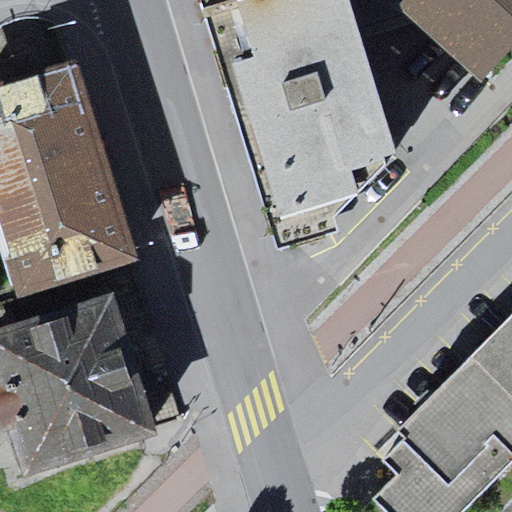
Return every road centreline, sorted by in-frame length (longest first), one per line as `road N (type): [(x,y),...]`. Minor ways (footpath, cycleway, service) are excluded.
road 1 (residential): [(245,349),(511,82)]
road 2 (unclassified): [(245,349),(137,0)]
road 3 (residential): [(287,488),(320,443),(511,244)]
road 4 (unclassified): [(287,488),(245,349)]
